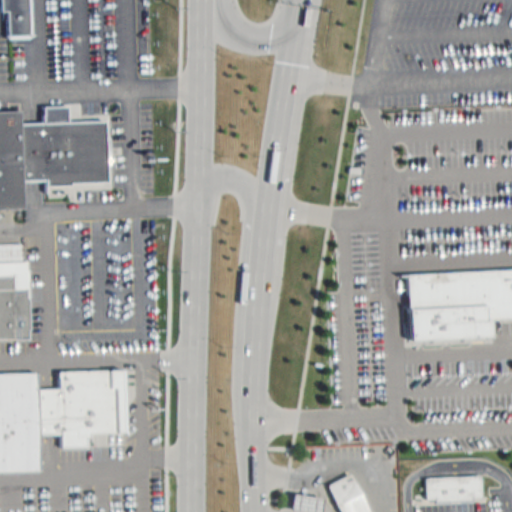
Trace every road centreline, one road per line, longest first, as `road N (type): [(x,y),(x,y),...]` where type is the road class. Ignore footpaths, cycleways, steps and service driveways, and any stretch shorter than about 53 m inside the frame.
road 1 (primary): [(200,0),(190,511)]
road 2 (primary): [(265,205),(291,35)]
road 3 (primary): [(253,371),(265,205)]
